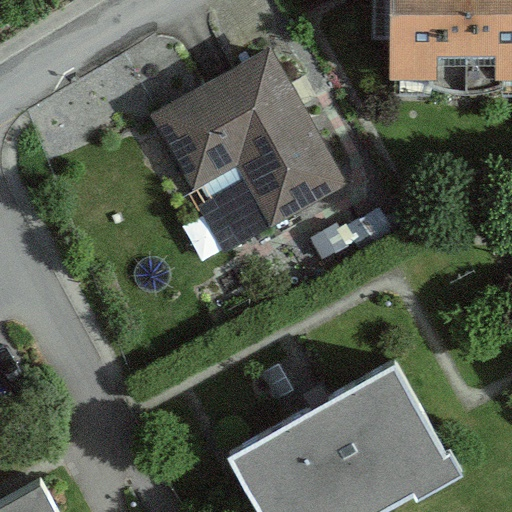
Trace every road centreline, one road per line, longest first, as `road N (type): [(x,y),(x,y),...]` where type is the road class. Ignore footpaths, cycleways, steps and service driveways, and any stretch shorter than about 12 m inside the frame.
road 1 (unknown): [(102,431),(384,297),(399,298),(474,415)]
road 2 (residential): [(140,511),(0,216)]
road 3 (residential): [(193,0),(0,119)]
